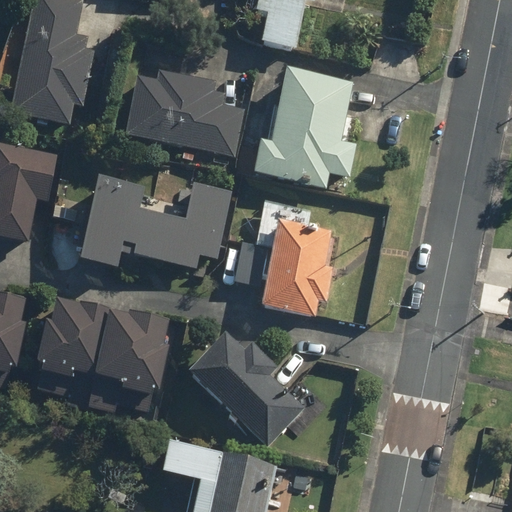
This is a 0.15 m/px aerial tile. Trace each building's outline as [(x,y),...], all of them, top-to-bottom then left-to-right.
[(122,0),(122,2),(179,9),(179,0),(122,0)] [(297,30),(300,11),(310,13),(311,0),(247,0),(245,24),(257,25),(254,50),(267,51),(266,56),(290,59),(294,30),(297,30)] [(7,121),(62,129),(67,129),(69,114),(83,116),(92,56),(81,55),(83,45),(74,44),(78,11),(24,3),(7,121)] [(126,83),(124,95),(116,143),(234,162),(242,114),(222,111),(224,100),(211,98),(213,85),(154,76),(152,87),(126,83)] [(274,77),(270,98),(258,95),(241,183),(254,185),(317,197),(320,181),(344,186),(351,150),(333,147),(343,91),(274,77)] [(27,157),(0,152),(0,251),(21,255),(27,218),(42,220),(50,165),(27,162),(27,157)] [(106,286),(112,261),(189,279),(193,263),(212,268),(228,197),(182,186),(173,228),(131,219),(135,203),(126,201),(85,191),(66,276),(106,286)] [(322,236),(305,234),(307,217),(254,211),(250,248),(231,246),(227,290),(253,293),(251,314),(286,318),(285,322),(308,325),(309,308),(320,309),(324,274),(318,274),(322,236)] [(0,398),(2,399),(4,378),(6,379),(6,375),(15,375),(19,330),(13,330),(15,308),(9,307),(0,306),(0,398)] [(161,357),(155,356),(160,327),(41,308),(37,334),(30,333),(23,378),(29,379),(29,382),(24,411),(109,424),(111,413),(145,419),(148,402),(148,398),(154,399),(161,357)] [(241,350),(235,358),(215,341),(179,383),(261,452),(297,410),(266,384),(272,377),(241,350)] [(148,486),(188,494),(184,511),(260,511),(268,470),(195,455),(156,448),(148,486)]
